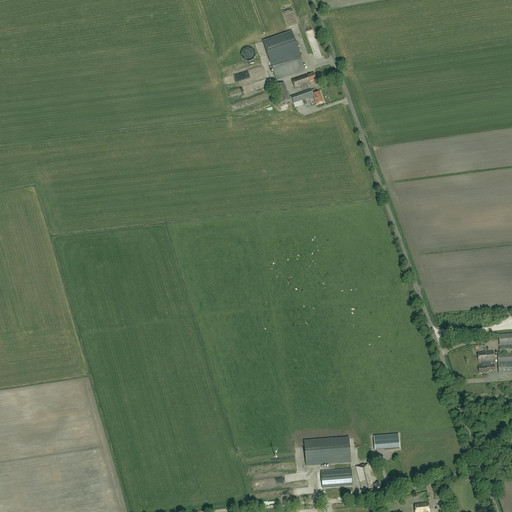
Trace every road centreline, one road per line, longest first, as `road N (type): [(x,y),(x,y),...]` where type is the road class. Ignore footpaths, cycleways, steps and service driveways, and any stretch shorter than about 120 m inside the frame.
road 1 (unclassified): [(479,464),(311,0)]
road 2 (unclassified): [(253,508),(381,499),(479,464)]
